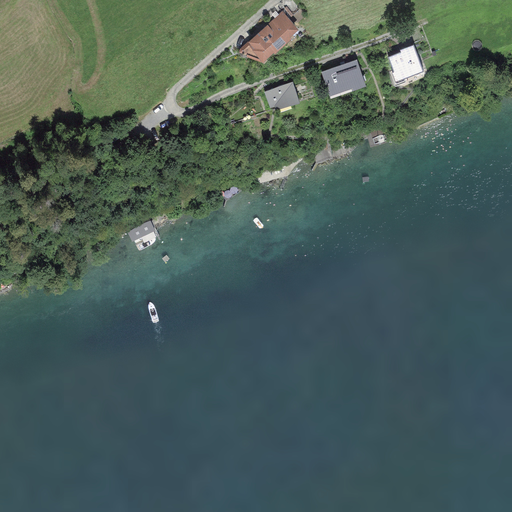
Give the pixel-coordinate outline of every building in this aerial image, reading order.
[(295,26),(282,12),(242,47),(263,55),(295,26)] [(414,46),(389,56),(397,79),(422,69),(414,46)] [(355,60),(324,71),(331,92),(362,81),(355,60)] [(291,82),(266,90),(271,104),(276,103),(277,106),(297,99),(291,82)] [(387,127),(368,132),(371,146),(391,140),(387,127)] [(331,146),(314,150),(317,162),(334,157),(331,146)] [(241,177),(224,190),(232,199),(248,186),(241,177)] [(148,220),(130,228),(135,239),(153,232),(148,220)]
